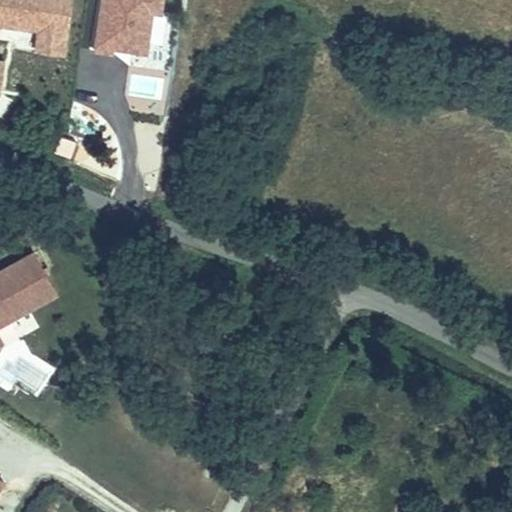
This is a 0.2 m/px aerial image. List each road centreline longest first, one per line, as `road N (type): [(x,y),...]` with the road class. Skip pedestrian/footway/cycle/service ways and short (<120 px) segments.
road 1 (residential): [(0,159),(216,250),(352,295)]
road 2 (unclassified): [(352,295),(230,511)]
road 3 (residential): [(352,295),(511,369)]
